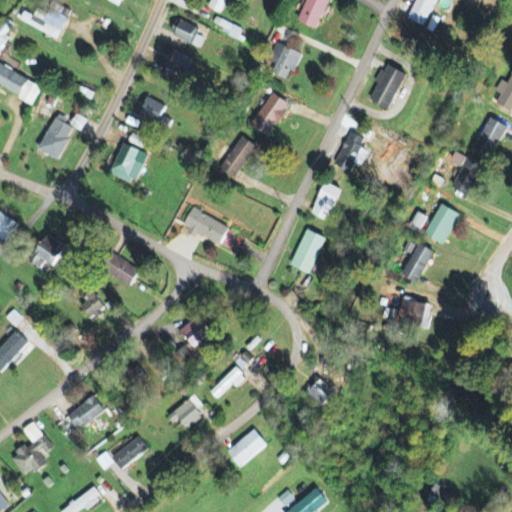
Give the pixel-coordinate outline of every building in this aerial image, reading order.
[(227,0),(232,0),(233,1),(233,0),(211,0),(208,9),(220,15),(227,0)] [(319,32),(331,2),(326,0),(307,0),(298,24),(319,32)] [(425,28),(437,0),(417,0),(409,21),(425,28)] [(59,40),(71,12),(51,4),(48,12),(38,8),(34,17),(24,13),(19,23),(59,40)] [(213,24),(222,29),(220,33),(238,41),(243,31),(216,18),(213,24)] [(0,47),(15,27),(6,20),(0,28),(0,47)] [(199,31),(178,21),(171,37),(200,50),(204,40),(196,36),(199,31)] [(303,56),(277,45),(266,72),(287,81),(291,73),(295,75),(303,56)] [(166,68),(162,77),(183,85),(193,59),(164,48),(158,66),(166,68)] [(0,86),(34,105),(43,89),(0,66),(0,86)] [(407,76),(386,66),(370,102),(391,111),(407,76)] [(251,128),(270,139),(290,106),(272,95),(251,128)] [(137,116),(166,131),(170,122),(161,118),(166,108),(145,98),(137,116)] [(57,162),(74,130),(64,125),(67,121),(57,115),(38,152),(57,162)] [(507,129),(490,120),(474,151),(491,160),(507,129)] [(365,141),(351,134),(335,167),(352,175),(356,166),(363,169),(370,154),(361,150),(365,141)] [(221,170),(236,181),(258,149),(242,138),(221,170)] [(147,155),(122,147),(111,178),(136,186),(147,155)] [(462,170),(452,189),(469,198),(484,168),(456,153),(450,164),(462,170)] [(343,192),(325,185),(312,216),(329,223),(343,192)] [(443,247),(460,217),(441,206),(424,236),(443,247)] [(240,233),(191,212),(183,231),(233,252),(240,233)] [(0,240),(5,244),(18,228),(0,213),(0,240)] [(417,236),(427,219),(417,213),(407,230),(417,236)] [(291,267),(311,277),(327,241),(307,232),(291,267)] [(65,247),(45,238),(36,258),(55,267),(65,247)] [(420,285),(432,252),(416,246),(403,279),(420,285)] [(140,272),(116,258),(107,273),(131,287),(140,272)] [(80,304),(94,321),(107,311),(93,294),(80,304)] [(426,331),(432,307),(405,301),(399,324),(426,331)] [(195,349),(213,333),(199,317),(180,332),(195,349)] [(0,349),(0,373),(1,374),(29,344),(16,332),(0,349)] [(247,380),(236,369),(210,393),(217,400),(233,385),(237,389),(247,380)] [(324,408),(337,392),(318,377),(305,393),(324,408)] [(67,416),(77,431),(105,414),(96,398),(67,416)] [(173,425),(181,420),(188,430),(203,420),(191,402),(168,417),(173,425)] [(23,476),(33,470),(35,474),(47,466),(39,453),(44,450),(46,454),(52,450),(35,423),(23,431),(32,445),(12,458),(23,476)] [(242,469),(269,446),(255,430),(229,453),(242,469)] [(112,457),(121,470),(149,451),(140,438),(112,457)] [(113,466),(108,454),(97,459),(102,471),(113,466)] [(443,507),(450,495),(435,486),(428,498),(443,507)] [(63,511),(78,511),(85,507),(88,511),(102,501),(93,489),(63,511)] [(319,511),(329,504),(318,490),(289,511),(319,511)] [(0,511),(9,505),(0,494),(0,511)]
